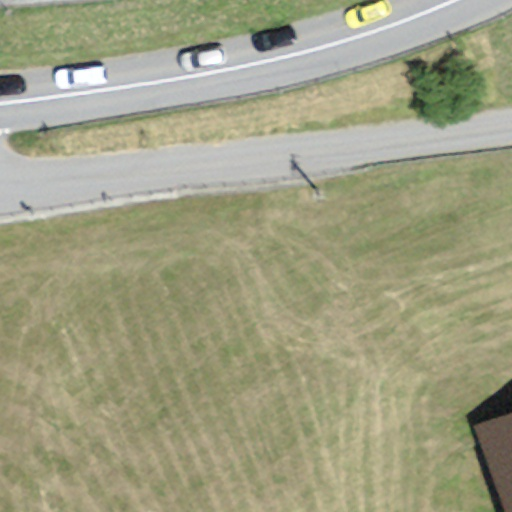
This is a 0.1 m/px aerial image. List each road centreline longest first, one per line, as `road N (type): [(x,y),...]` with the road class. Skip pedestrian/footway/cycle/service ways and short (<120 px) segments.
road 1 (unclassified): [(511,126),(0,189)]
road 2 (primary): [(455,0),(251,65),(0,103)]
